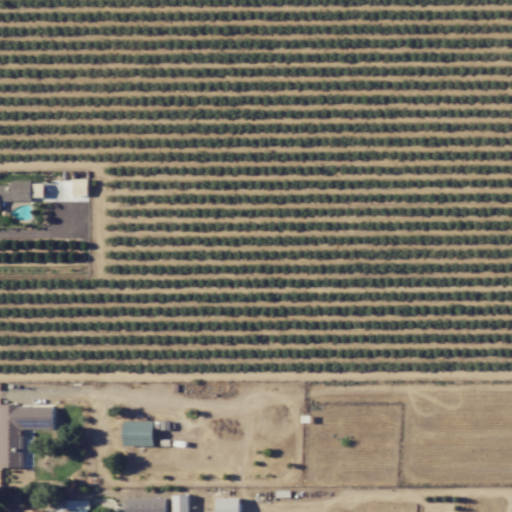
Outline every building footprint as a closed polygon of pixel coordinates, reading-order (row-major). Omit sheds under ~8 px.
[(88,179),(73,179),(73,196),(88,195),(88,179)] [(0,199),(44,200),(44,184),(0,183),(0,199)] [(54,405),(0,404),(0,467),(23,468),(23,428),(54,428),(54,405)] [(154,421),(123,421),(123,446),(153,446),(154,421)] [(173,511),(189,511),(189,495),(173,495),(173,511)] [(167,511),(167,497),(126,498),(126,511),(167,511)] [(89,500),(66,500),(67,509),(89,509),(89,500)]
